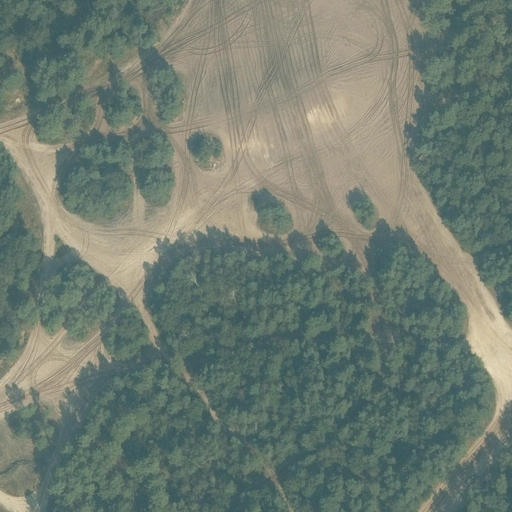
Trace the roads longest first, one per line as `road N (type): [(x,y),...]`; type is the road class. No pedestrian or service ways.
road 1 (track): [(0,140),(46,203),(24,342),(0,390)]
road 2 (track): [(222,0),(71,97),(0,125)]
